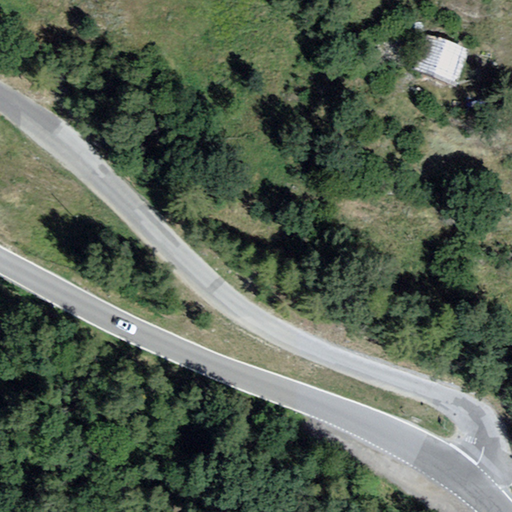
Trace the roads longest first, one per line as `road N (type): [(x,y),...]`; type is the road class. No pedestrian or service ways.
road 1 (unclassified): [(0,97),(60,138),(244,308),(315,347),(470,410),(486,443),(466,477)]
road 2 (tertiary): [(0,261),(165,343),(408,441),(466,477)]
